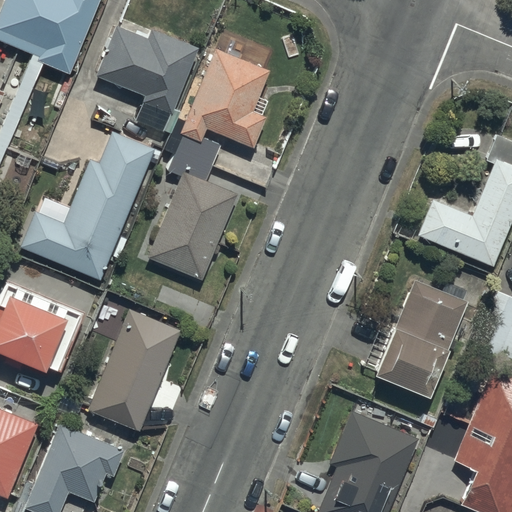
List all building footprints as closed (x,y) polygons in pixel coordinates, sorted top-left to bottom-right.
[(34,52),(66,65),(92,0),(0,0),(0,33),(36,48),(34,52)] [(138,93),(168,105),(194,39),(147,20),(144,29),(112,16),(91,67),(141,87),(138,93)] [(203,120),(249,139),(262,108),(248,103),(265,62),(211,40),(176,125),(197,134),(203,120)] [(98,273),(151,142),(109,124),(96,155),(87,152),(60,216),(32,204),(17,240),(98,273)] [(413,226),(489,258),(511,201),(511,135),(493,128),(482,153),(489,156),(468,207),(428,190),(413,226)] [(144,250),(199,272),(234,186),(180,164),(144,250)] [(0,340),(57,363),(81,304),(4,272),(0,282),(0,340)] [(369,363),(424,386),(441,345),(444,346),(465,294),(411,272),(393,316),(389,315),(369,363)] [(511,356),(511,314),(511,311),(511,291),(492,284),(469,339),(511,356)] [(85,403),(136,424),(178,324),(126,302),(85,403)] [(456,497),(491,511),(509,511),(511,505),(511,371),(489,362),(450,454),(470,462),(456,497)] [(0,488),(4,490),(34,416),(0,402),(0,488)] [(314,508),(324,511),(382,511),(416,432),(348,404),(326,457),(334,460),(314,508)] [(21,501),(49,511),(53,511),(65,484),(91,494),(102,465),(110,468),(121,442),(55,416),(21,501)]
